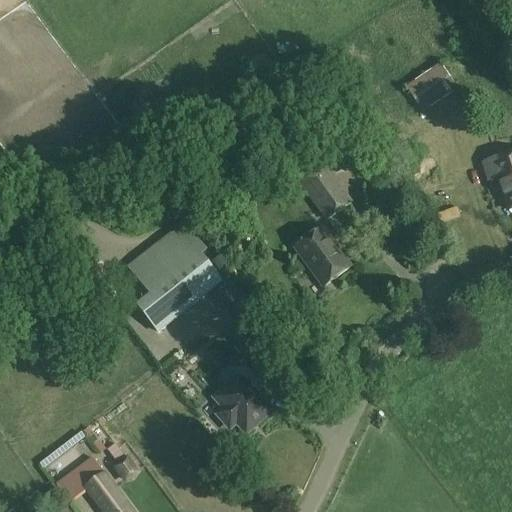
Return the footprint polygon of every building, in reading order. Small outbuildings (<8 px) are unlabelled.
[(448,78),(440,66),(422,78),(405,90),(413,102),(422,114),(439,102),(456,90),(448,78)] [(498,178),(509,212),(511,210),(511,156),(485,164),(491,181),(498,178)] [(293,177),(327,223),(353,203),(319,157),(293,177)] [(454,205),(434,211),(437,220),(457,214),(454,205)] [(50,210),(55,224),(64,220),(59,207),(50,210)] [(159,334),(223,283),(203,258),(209,254),(184,223),(127,269),(150,297),(137,307),(159,334)] [(321,230),(295,249),(323,288),(350,269),(321,230)] [(227,261),(218,267),(224,276),(233,269),(227,261)] [(245,298),(234,306),(241,314),(252,306),(245,298)] [(227,410),(220,416),(231,428),(237,422),(247,433),(270,412),(252,390),(267,377),(248,356),(232,370),(240,379),(217,399),(227,410)] [(318,366),(315,361),(308,365),(312,370),(318,366)] [(129,459),(121,450),(118,445),(110,452),(121,465),(116,469),(129,485),(143,474),(141,471),(130,458),(129,459)] [(134,511),(93,458),(56,486),(72,507),(87,495),(99,511),(134,511)]
